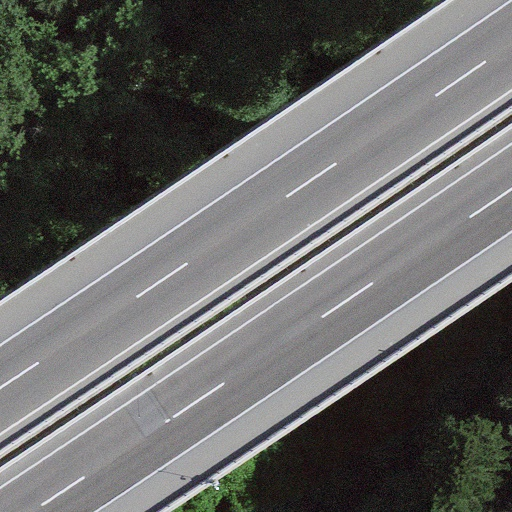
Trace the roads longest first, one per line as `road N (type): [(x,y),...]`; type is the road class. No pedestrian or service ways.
road 1 (motorway): [(511,43),(0,387)]
road 2 (motorway): [(31,511),(511,188)]
